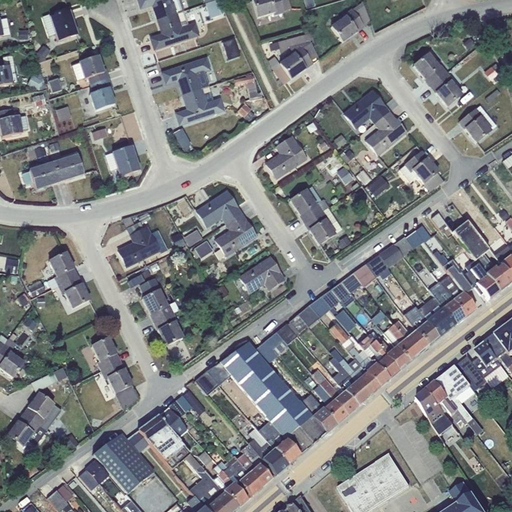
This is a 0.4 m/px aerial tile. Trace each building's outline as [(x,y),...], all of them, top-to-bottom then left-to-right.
[(136,0),(140,10),(151,6),(157,21),(177,14),(183,12),(179,0),(136,0)] [(278,0),(252,0),(251,1),(257,20),(273,15),(273,17),(283,14),(282,13),(278,0)] [(287,0),(278,0),(282,13),(291,10),(287,0)] [(312,0),(302,0),(305,10),(314,7),(312,0)] [(216,1),(205,5),(209,20),(220,16),(216,1)] [(369,23),(362,3),(351,11),(350,10),(342,16),(343,18),(330,28),(341,44),(363,28),(369,23)] [(48,16),(42,18),(48,38),(54,36),(56,43),(76,36),(68,12),(49,19),(48,16)] [(188,26),(183,12),(177,14),(181,28),(188,26)] [(181,28),(177,14),(157,21),(162,36),(150,40),(153,51),(198,36),(194,23),(188,26),(181,28)] [(0,37),(9,36),(5,19),(0,20),(0,37)] [(27,32),(18,32),(18,41),(27,41),(27,32)] [(279,65),(290,81),(311,65),(310,63),(317,58),(310,44),(308,42),(311,42),(310,34),(269,45),(270,52),(279,50),(280,55),(288,50),(292,55),(279,65)] [(469,38),(461,45),(466,51),(474,45),(469,38)] [(234,40),(222,45),(228,61),(239,57),(234,40)] [(46,61),(45,59),(50,53),(43,46),(35,55),(39,63),(46,61)] [(427,55),(412,67),(429,88),(446,74),(440,66),(438,69),(427,55)] [(2,60),(0,60),(0,87),(17,84),(12,57),(1,59),(2,60)] [(97,57),(70,66),(76,82),(83,80),(83,81),(87,80),(89,87),(108,81),(105,71),(102,72),(97,57)] [(279,65),(274,58),(267,62),(272,70),(283,86),(290,81),(279,65)] [(206,59),(161,74),(165,85),(177,81),(181,96),(201,89),(208,87),(203,74),(210,71),(206,59)] [(495,65),(483,74),(489,82),(501,72),(495,65)] [(42,90),(44,89),(40,74),(35,76),(34,77),(32,76),(27,86),(38,91),(42,90)] [(446,74),(429,88),(446,108),(461,96),(451,83),(452,81),(446,74)] [(250,75),(245,76),(245,79),(233,81),(235,88),(246,86),(249,102),(261,100),(260,91),(256,91),(255,82),(254,82),(253,77),(251,77),(250,75)] [(58,79),(48,83),(52,94),(62,91),(58,79)] [(111,91),(108,81),(89,87),(92,95),(88,96),(94,113),(113,106),(109,92),(111,91)] [(208,87),(201,89),(206,104),(213,102),(208,87)] [(201,89),(181,96),(187,111),(175,115),(179,126),(222,112),(218,100),(213,102),(206,104),(201,89)] [(496,90),(484,100),(488,104),(500,95),(496,90)] [(368,121),(373,126),(388,113),(371,92),(343,115),(356,131),(368,121)] [(42,95),(31,99),(33,108),(40,106),(42,111),(46,110),(45,105),(42,95)] [(244,105),(237,112),(243,118),(245,120),(246,119),(248,122),(254,116),(250,112),(251,111),(244,105)] [(67,107),(55,111),(59,123),(70,119),(67,107)] [(479,107),(458,124),(475,144),(490,132),(496,127),(479,107)] [(13,110),(0,112),(0,134),(1,139),(22,135),(21,131),(27,130),(25,117),(14,119),(13,110)] [(388,113),(373,126),(377,131),(364,142),(376,157),(405,134),(388,113)] [(93,142),(107,138),(105,129),(91,134),(93,142)] [(181,129),(173,134),(184,154),(192,149),(181,129)] [(334,143),(331,144),(335,150),(338,148),(346,143),(341,136),(333,142),(334,143)] [(291,138),(275,148),(279,155),(265,165),(275,181),(305,161),(291,138)] [(46,142),(27,147),(28,152),(27,153),(29,161),(46,156),(43,148),(47,147),(46,142)] [(57,143),(49,146),(51,153),(59,150),(57,143)] [(130,148),(111,154),(116,170),(119,179),(138,172),(130,148)] [(349,151),(340,158),(346,165),(354,157),(349,151)] [(421,153),(398,171),(409,184),(416,178),(423,185),(436,174),(437,173),(421,153)] [(116,170),(111,154),(104,157),(109,172),(116,170)] [(507,170),(511,166),(511,155),(502,163),(507,170)] [(77,156),(52,164),(58,183),(83,176),(77,156)] [(58,183),(52,164),(28,172),(28,173),(32,184),(34,191),(58,183)] [(344,168),(337,172),(343,184),(350,180),(344,168)] [(356,176),(364,186),(371,181),(362,171),(356,176)] [(32,184),(28,173),(21,175),(25,186),(32,184)] [(443,182),(436,174),(423,185),(429,193),(443,182)] [(380,177),(366,188),(375,198),(388,187),(380,177)] [(312,187),(289,202),(303,224),(327,209),(328,208),(323,200),(321,202),(312,187)] [(458,195),(467,207),(473,202),(464,190),(458,195)] [(361,192),(350,199),(355,207),(366,200),(361,192)] [(224,226),(241,215),(226,193),(195,213),(206,230),(220,220),(224,226)] [(327,209),(303,224),(318,246),(341,231),(327,209)] [(147,213),(137,218),(139,223),(150,218),(147,213)] [(255,238),(241,215),(224,226),(228,232),(213,241),(224,258),(255,238)] [(437,215),(430,220),(440,232),(446,227),(437,215)] [(125,229),(129,237),(143,230),(139,223),(134,225),(130,217),(121,220),(126,229),(125,229)] [(497,294),(511,283),(497,264),(492,267),(482,255),(487,251),(466,223),(451,233),(472,260),(497,294)] [(421,227),(414,232),(424,244),(430,239),(421,227)] [(143,230),(129,237),(133,244),(117,252),(125,269),(158,253),(150,236),(146,228),(143,230)] [(156,232),(150,236),(158,253),(160,256),(166,253),(156,232)] [(195,232),(184,239),(189,247),(200,240),(195,232)] [(414,232),(404,239),(413,251),(424,244),(414,232)] [(178,234),(170,239),(175,250),(185,245),(178,234)] [(339,243),(337,244),(341,250),(350,244),(346,237),(338,242),(339,243)] [(404,239),(393,246),(402,258),(413,251),(404,239)] [(206,242),(194,250),(200,260),(213,252),(206,242)] [(393,246),(378,256),(387,269),(402,258),(393,246)] [(511,282),(511,253),(508,248),(507,246),(492,257),(497,264),(511,283),(511,282)] [(432,255),(448,276),(463,296),(473,288),(463,275),(452,261),(448,264),(442,255),(440,257),(436,252),(432,255)] [(65,254),(48,263),(56,278),(47,283),(51,291),(57,287),(77,278),(65,254)] [(378,256),(365,265),(375,279),(378,277),(381,281),(390,275),(387,270),(387,269),(378,256)] [(269,259),(238,279),(249,294),(263,285),(268,292),(284,281),(269,259)] [(17,262),(10,260),(8,273),(15,274),(17,262)] [(487,301),(497,294),(472,260),(461,268),(465,273),(463,275),(473,288),(480,296),(482,294),(487,301)] [(365,265),(352,274),(361,286),(363,289),(375,279),(365,265)] [(352,274),(340,283),(350,295),(361,286),(352,274)] [(140,275),(129,281),(130,282),(127,283),(130,288),(131,287),(132,288),(144,282),(140,275)] [(438,284),(465,319),(475,311),(463,296),(448,276),(438,284)] [(88,301),(77,278),(57,287),(61,296),(63,295),(71,310),(88,301)] [(154,280),(140,287),(145,298),(141,300),(153,324),(173,314),(178,311),(174,303),(167,306),(154,280)] [(40,282),(27,288),(32,298),(45,292),(40,282)] [(340,283),(330,291),(339,303),(344,309),(354,300),(350,295),(340,283)] [(433,298),(455,326),(465,319),(438,284),(428,291),(433,298)] [(223,286),(215,291),(221,300),(229,295),(223,286)] [(318,299),(328,312),(331,309),(339,303),(330,291),(325,294),(318,299)] [(22,295),(16,300),(22,307),(27,302),(22,295)] [(425,305),(446,333),(455,326),(433,298),(425,305)] [(318,299),(308,307),(319,320),(328,312),(318,299)] [(417,312),(437,340),(446,333),(425,305),(417,312)] [(308,307),(297,316),(307,328),(308,329),(319,320),(308,307)] [(415,332),(427,348),(437,340),(417,312),(414,308),(409,312),(412,317),(406,321),(415,332)] [(331,309),(328,312),(347,334),(356,326),(342,311),(337,315),(331,309)] [(380,312),(370,320),(376,326),(385,317),(380,312)] [(173,314),(153,324),(165,347),(182,339),(174,324),(177,323),(173,314)] [(289,324),(286,326),(295,336),(297,335),(298,336),(307,328),(297,316),(288,323),(289,324)] [(393,326),(417,356),(427,348),(415,332),(408,337),(406,335),(407,334),(397,322),(393,326)] [(511,323),(494,337),(510,358),(511,356),(511,323)] [(286,325),(275,334),(286,347),(296,338),(295,336),(286,326),(286,325)] [(353,362),(378,389),(388,381),(362,351),(358,355),(353,348),(354,347),(335,325),(328,331),(353,362)] [(395,348),(408,364),(417,356),(393,326),(383,334),(395,348)] [(368,337),(398,372),(408,364),(395,348),(389,353),(387,351),(388,350),(378,338),(377,338),(372,333),(368,337)] [(275,334),(264,343),(277,357),(287,348),(286,347),(275,334)] [(362,351),(388,381),(398,372),(368,337),(357,346),(362,351)] [(484,345),(499,365),(502,363),(511,375),(511,361),(510,358),(494,337),(484,345)] [(167,347),(176,364),(193,355),(184,338),(167,347)] [(16,345),(9,339),(8,341),(0,350),(0,370),(12,379),(23,363),(10,353),(16,345)] [(107,339),(90,348),(97,363),(95,364),(100,373),(119,363),(107,339)] [(264,343),(254,352),(266,366),(277,357),(264,343)] [(247,344),(218,364),(268,423),(297,458),(325,435),(310,418),(266,366),(254,352),(247,344)] [(470,388),(474,393),(486,384),(492,391),(509,378),(499,365),(484,345),(474,353),(478,359),(472,364),(467,358),(455,368),(470,388)] [(333,358),(367,399),(378,389),(353,362),(348,366),(334,350),(329,354),(333,358)] [(336,385),(356,408),(367,399),(333,358),(328,362),(338,374),(332,379),(336,385)] [(131,386),(119,363),(100,373),(104,381),(107,380),(114,395),(131,386)] [(455,368),(435,384),(467,425),(477,437),(483,432),(462,406),(458,401),(457,402),(455,400),(470,388),(455,368)] [(67,378),(62,369),(30,384),(34,394),(67,378)] [(319,386),(346,417),(356,408),(336,385),(332,388),(317,371),(311,376),(319,386)] [(205,372),(194,382),(206,397),(218,387),(205,372)] [(435,384),(425,392),(443,415),(447,412),(457,424),(461,421),(465,427),(467,425),(435,384)] [(138,400),(131,386),(114,395),(115,397),(120,394),(127,408),(122,411),(123,412),(138,400)] [(322,410),(336,426),(346,417),(319,386),(313,391),(327,407),(322,410)] [(474,393),(470,388),(455,400),(457,402),(458,401),(462,406),(475,395),(474,393)] [(425,392),(415,400),(439,438),(453,427),(443,415),(425,392)] [(183,397),(200,416),(205,411),(189,393),(183,397)] [(120,394),(115,397),(122,411),(127,408),(120,394)] [(37,395),(22,416),(44,433),(60,411),(37,395)] [(167,409),(177,421),(185,414),(175,401),(167,408),(167,409)] [(167,409),(157,417),(177,441),(187,432),(177,421),(167,409)] [(310,418),(325,435),(336,426),(322,410),(321,409),(310,418)] [(44,433),(22,416),(6,437),(22,449),(27,443),(34,447),(44,433)] [(157,417),(137,432),(148,446),(171,471),(189,455),(177,441),(157,417)] [(287,467),(297,458),(268,423),(258,432),(287,467)] [(275,477),(287,467),(258,432),(255,429),(247,435),(252,441),(248,445),(258,457),(275,477)] [(137,432),(125,441),(138,455),(148,446),(137,432)] [(72,435),(62,442),(70,452),(79,445),(72,435)] [(120,435),(92,456),(95,461),(109,477),(126,497),(153,473),(138,455),(125,441),(120,435)] [(250,464),(258,457),(248,445),(240,451),(243,455),(236,461),(261,489),(271,481),(258,465),(254,469),(250,464)] [(204,452),(197,458),(205,467),(212,461),(204,452)] [(337,489),(351,511),(371,511),(409,488),(389,456),(374,465),(337,489)] [(233,457),(223,466),(250,498),(261,489),(236,461),(233,457)] [(109,477),(95,461),(84,469),(98,486),(109,477)] [(246,501),(250,498),(223,466),(220,463),(216,466),(246,501)] [(33,465),(22,473),(27,480),(38,472),(33,465)] [(237,510),(246,501),(216,466),(211,470),(217,476),(212,481),(237,510)] [(234,511),(237,510),(212,481),(200,467),(195,472),(202,480),(188,492),(193,497),(205,511),(234,511)] [(56,492),(65,503),(73,497),(71,496),(73,494),(64,484),(55,492),(56,492)] [(481,511),(463,484),(448,494),(456,507),(448,511),(481,511)] [(56,492),(47,500),(57,511),(59,511),(67,506),(65,503),(56,492)] [(205,511),(193,497),(186,504),(192,511),(205,511)] [(309,511),(301,498),(288,509),(287,511),(309,511)] [(120,511),(139,511),(131,502),(120,511)]
